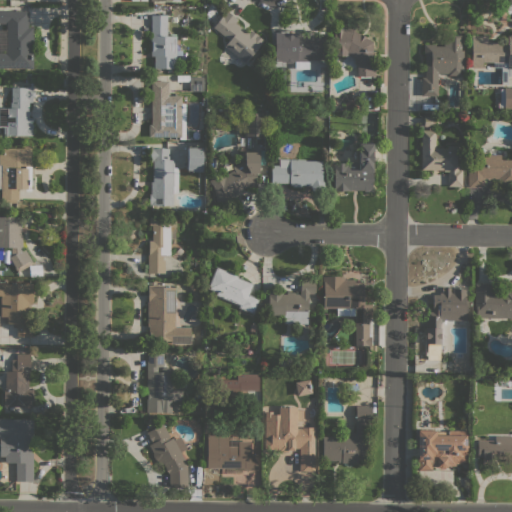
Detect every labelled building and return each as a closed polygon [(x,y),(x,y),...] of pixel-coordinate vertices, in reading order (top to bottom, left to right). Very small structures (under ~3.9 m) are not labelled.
[(224,46),(229,40),(213,27),(215,24),(214,23),(217,19),(218,21),(226,10),(237,19),(235,23),(247,32),(250,29),(264,39),(245,63),(224,46)] [(0,11),(28,11),(28,27),(33,27),(33,68),(0,68),(0,53),(5,53),(5,23),(0,23),(0,11)] [(176,68),(154,68),(154,56),(150,56),(151,15),(166,15),(166,36),(176,36),(176,68)] [(372,54),(375,54),(374,76),(357,76),(357,64),(355,64),(355,58),(351,64),(342,59),(344,56),(332,55),(333,27),(354,28),(354,30),(372,41),(372,54)] [(309,60),(309,69),(294,69),(294,61),(292,61),(291,63),(285,63),(284,61),(275,61),(275,33),(325,33),(325,60),(309,60)] [(511,75),(507,75),(507,84),(501,84),(501,73),(502,73),(502,67),(493,67),(493,62),(482,62),(482,68),(470,68),(471,35),(487,35),(487,41),(507,42),(507,34),(511,34),(511,75)] [(463,69),(460,69),(460,75),(448,75),(448,73),(437,73),(437,96),(421,96),(421,77),(424,77),(425,54),(423,54),(423,44),(435,44),(435,46),(443,46),(443,40),(446,40),(446,35),(461,35),(461,50),(463,50),(463,69)] [(203,77),(203,90),(189,90),(189,77),(203,77)] [(185,102),(185,139),(179,139),(179,137),(148,137),(148,124),(151,124),(151,81),(168,81),(168,95),(181,96),(181,102),(185,102)] [(0,108),(10,108),(10,102),(11,102),(11,88),(16,88),(16,85),(19,85),(19,87),(27,87),(27,86),(30,86),(30,82),(32,82),(32,91),(34,91),(34,97),(32,97),(32,102),(28,102),(28,118),(33,118),(33,122),(31,122),(31,125),(33,125),(33,135),(3,135),(3,126),(0,126),(0,108)] [(511,87),(511,108),(503,108),(503,107),(500,107),(500,89),(504,89),(504,87),(511,87)] [(245,112),(262,112),(262,136),(245,136),(245,112)] [(439,116),(439,127),(427,127),(427,126),(424,126),(424,116),(439,116)] [(435,148),(446,148),(446,145),(457,145),(457,166),(459,166),(459,169),(462,169),(462,186),(447,186),(447,171),(443,171),(443,170),(421,170),(420,130),(435,130),(435,148)] [(363,191),(363,190),(332,190),(332,177),(333,177),(334,162),(358,163),(358,143),(372,143),(372,156),(373,156),(373,181),(372,181),(372,191),(363,191)] [(0,148),(23,148),(23,146),(29,146),(29,148),(30,148),(31,191),(25,191),(25,189),(18,189),(18,199),(16,199),(16,202),(1,202),(1,188),(0,188),(0,148)] [(201,147),(202,171),(187,171),(187,147),(201,147)] [(173,167),(178,167),(178,193),(172,193),(172,205),(149,205),(149,194),(151,194),(151,182),(152,182),(153,162),(151,162),(151,148),(168,148),(168,160),(173,160),(173,167)] [(259,173),(256,173),(256,185),(249,185),(237,192),(238,195),(221,205),(213,191),(214,190),(210,183),(234,170),(232,167),(241,162),(245,162),(244,153),(259,152),(259,173)] [(511,186),(497,186),(497,178),(484,178),(484,187),(467,187),(467,155),(500,155),(500,159),(511,159),(511,186)] [(305,159),(305,161),(321,161),(321,179),(323,179),(325,187),(312,191),(310,185),(301,185),(301,187),(292,187),(292,185),(289,185),(289,183),(271,183),(271,165),(277,165),(278,161),(279,161),(279,159),(305,159)] [(170,254),(162,254),(162,260),(164,260),(164,273),(147,273),(147,248),(148,248),(148,241),(152,241),(152,226),(149,226),(149,217),(169,217),(169,216),(175,216),(175,227),(170,227),(170,254)] [(0,217),(20,217),(20,226),(21,233),(22,233),(22,249),(24,249),(32,264),(17,272),(13,265),(11,266),(9,261),(11,260),(9,257),(10,256),(10,247),(0,247),(0,217)] [(238,276),(237,277),(253,284),(248,294),(259,299),(253,314),(237,308),(239,304),(215,295),(216,292),(207,288),(216,266),(238,276)] [(368,336),(370,336),(370,345),(365,345),(365,344),(354,344),(355,308),(323,308),(323,276),(344,276),(344,279),(354,279),(354,282),(364,282),(364,304),(371,304),(371,318),(368,318),(368,336)] [(283,324),(283,316),(268,316),(268,291),(281,291),(281,294),(286,294),(286,292),(300,292),(300,277),(315,277),(315,293),(307,293),(307,323),(283,324)] [(0,284),(29,284),(29,287),(32,287),(32,304),(28,304),(28,320),(32,320),(32,336),(17,336),(17,326),(16,326),(16,324),(7,324),(7,316),(0,316),(0,284)] [(174,327),(190,327),(190,343),(171,343),(171,341),(148,341),(149,322),(147,322),(147,284),(161,285),(161,288),(175,288),(174,327)] [(511,318),(474,318),(474,284),(491,284),(491,293),(505,293),(505,288),(511,288),(511,318)] [(440,320),(440,343),(439,343),(439,359),(427,359),(427,343),(424,343),(424,327),(427,327),(427,312),(431,312),(431,306),(432,306),(432,294),(439,294),(439,293),(441,293),(442,291),(443,287),(450,287),(450,291),(450,293),(452,293),(452,287),(466,287),(466,320),(440,320)] [(11,371),(11,360),(16,360),(16,353),(29,353),(29,371),(28,371),(28,389),(33,389),(33,401),(31,401),(31,407),(23,407),(13,407),(13,409),(9,409),(9,407),(3,407),(3,389),(5,389),(4,371),(11,371)] [(171,367),(171,389),(182,389),(182,400),(171,400),(171,413),(146,412),(146,353),(163,353),(163,365),(156,365),(156,372),(160,372),(160,367),(163,367),(171,367)] [(258,374),(258,391),(239,391),(238,396),(218,396),(219,379),(236,380),(236,374),(258,374)] [(293,382),(295,395),(310,392),(308,379),(293,382)] [(341,436),(341,432),(354,432),(354,405),(370,405),(370,460),(357,460),(357,463),(336,463),(336,460),(322,460),(322,436),(341,436)] [(313,471),(298,471),(299,448),(293,448),(293,450),(288,450),(288,452),(279,452),(279,450),(264,450),(264,411),(272,411),(272,414),(278,414),(278,407),(296,407),(296,429),(300,429),(300,427),(313,427),(313,471)] [(32,481),(14,481),(14,462),(5,462),(5,456),(0,456),(0,418),(7,418),(7,419),(33,419),(32,481)] [(162,423),(170,438),(172,437),(173,440),(179,436),(186,448),(180,452),(186,464),(186,487),(168,488),(168,474),(160,459),(157,461),(148,445),(151,443),(145,433),(162,423)] [(435,430),(435,432),(447,432),(447,430),(465,430),(465,435),(467,435),(467,455),(465,455),(465,462),(460,462),(460,464),(455,464),(455,466),(446,466),(443,468),(439,468),(436,466),(431,466),(431,471),(416,470),(417,430),(435,430)] [(206,468),(206,434),(217,434),(217,437),(227,437),(227,445),(237,445),(237,441),(250,441),(250,454),(256,454),(256,470),(242,470),(242,468),(220,468),(206,468)] [(511,436),(511,462),(511,459),(494,459),(494,464),(481,464),(481,457),(477,457),(477,440),(494,440),(494,436),(511,436)]
